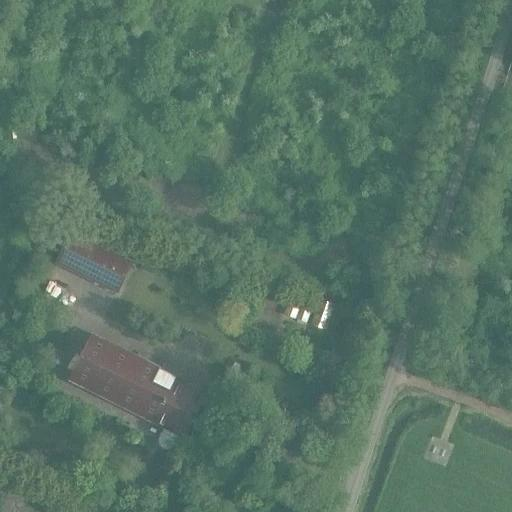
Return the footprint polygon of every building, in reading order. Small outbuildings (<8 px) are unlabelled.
[(89,0),(88,4),(110,12),(113,0),(89,0)] [(134,0),(132,6),(154,13),(157,0),(134,0)] [(157,0),(154,13),(174,20),(180,0),(157,0)] [(180,0),(174,20),(194,26),(203,0),(180,0)] [(203,0),(194,26),(215,33),(225,0),(203,0)] [(235,0),(225,0),(215,33),(237,40),(249,4),(235,0)] [(430,0),(429,6),(437,8),(439,0),(430,0)] [(439,0),(437,8),(444,11),(447,0),(439,0)] [(392,2),(388,15),(396,17),(399,5),(392,2)] [(399,5),(396,17),(405,20),(408,7),(399,5)] [(429,14),(425,26),(433,29),(437,17),(429,14)] [(437,17),(433,29),(440,31),(444,19),(437,17)] [(332,25),(321,58),(340,64),(351,31),(332,25)] [(351,31),(340,64),(358,70),(369,37),(351,31)] [(369,37),(358,70),(377,76),(388,43),(369,37)] [(388,43),(377,76),(395,82),(406,49),(388,43)] [(0,94),(8,97),(20,56),(0,49),(0,94)] [(406,49),(395,82),(413,89),(424,55),(406,49)] [(424,55),(413,89),(432,95),(443,62),(424,55)] [(20,56),(8,97),(32,105),(27,121),(38,125),(53,83),(39,78),(44,64),(20,56)] [(137,87),(124,125),(146,132),(158,94),(137,87)] [(158,94),(146,132),(167,139),(179,101),(158,94)] [(179,101),(167,139),(187,145),(199,107),(179,101)] [(199,107),(187,145),(207,152),(220,114),(199,107)] [(220,114),(207,152),(228,159),(240,121),(220,114)] [(240,121),(228,159),(249,165),(262,127),(240,121)] [(275,138),(263,174),(283,181),(294,144),(275,138)] [(294,144),(283,181),(300,186),(313,151),(294,144)] [(313,151),(300,186),(319,193),(330,156),(313,151)] [(330,156),(319,193),(337,198),(349,162),(330,156)] [(128,162),(124,173),(132,176),(136,164),(128,162)] [(349,162),(337,198),(356,205),(367,168),(349,162)] [(136,164),(132,176),(140,178),(144,167),(136,164)] [(367,168),(356,205),(373,210),(385,174),(367,168)] [(385,174),(373,210),(393,217),(405,181),(385,174)] [(169,175),(165,186),(173,189),(176,177),(169,175)] [(176,177),(173,189),(181,191),(185,180),(176,177)] [(210,189),(206,200),(214,203),(217,191),(210,189)] [(217,191),(214,203),(222,205),(225,194),(217,191)] [(265,207),(262,218),(270,221),(273,209),(265,207)] [(273,209),(270,221),(277,223),(281,212),(273,209)] [(302,219),(298,230),(306,233),(309,221),(302,219)] [(309,221),(306,233),(314,235),(318,224),(309,221)] [(338,230),(335,242),(343,244),(346,233),(338,230)] [(65,232),(51,264),(115,295),(130,263),(65,232)] [(346,233),(343,244),(351,247),(354,236),(346,233)] [(364,239),(361,250),(369,253),(373,241),(364,239)] [(181,437),(185,439),(205,400),(176,386),(178,381),(83,333),(70,359),(83,366),(74,383),(108,400),(106,403),(110,406),(112,402),(164,428),(159,437),(159,442),(160,446),(162,449),(166,451),(170,451),(173,449),(176,445),(181,437)]
